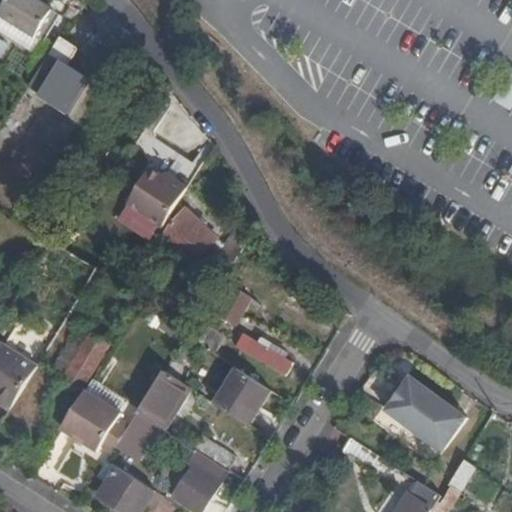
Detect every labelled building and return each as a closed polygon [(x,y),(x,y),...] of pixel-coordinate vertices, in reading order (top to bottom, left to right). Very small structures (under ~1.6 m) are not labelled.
[(13,0),(4,16),(40,37),(55,13),(34,0),(13,0)] [(40,37),(4,16),(0,22),(0,27),(33,49),(40,37)] [(81,47),(63,36),(31,88),(72,113),(94,77),(96,73),(111,64),(97,43),(86,50),(81,47)] [(165,228),(190,190),(175,181),(172,184),(153,173),(131,207),(165,228)] [(188,212),(167,235),(195,263),(217,240),(188,212)] [(211,269),(226,280),(248,246),(234,236),(211,269)] [(62,282),(84,295),(95,278),(98,274),(75,259),(62,282)] [(213,316),(234,329),(251,300),(230,288),(213,316)] [(143,308),(161,320),(166,312),(149,301),(143,308)] [(223,339),(199,323),(189,338),(215,354),(223,339)] [(91,327),(87,325),(75,343),(84,349),(66,379),(84,391),(111,346),(88,331),(91,327)] [(292,366),(284,361),(257,343),(244,334),(235,348),(283,378),(292,366)] [(257,343),(284,361),(287,355),(260,339),(257,343)] [(0,341),(0,400),(13,408),(40,366),(0,341)] [(217,405),(250,426),(273,390),(239,369),(217,405)] [(165,431),(191,389),(166,373),(140,415),(165,431)] [(410,381),(389,412),(449,451),(469,420),(410,381)] [(88,390),(64,429),(101,452),(105,446),(120,421),(124,414),(88,390)] [(165,431),(140,415),(131,428),(124,438),(132,443),(144,428),(173,446),(178,439),(165,431)] [(120,421),(105,446),(115,453),(124,438),(131,428),(120,421)] [(193,449),(199,452),(228,470),(235,458),(201,437),(193,449)] [(394,466),(353,440),(345,453),(386,479),(394,466)] [(228,470),(199,452),(191,466),(195,470),(175,503),(190,511),(204,511),(230,471),(228,470)] [(440,490),(449,476),(423,462),(416,474),(440,490)] [(443,498),(434,511),(448,511),(475,467),(466,462),(443,498)] [(125,511),(145,511),(158,492),(121,469),(103,498),(125,511)] [(434,511),(443,498),(420,483),(400,511),(434,511)]
